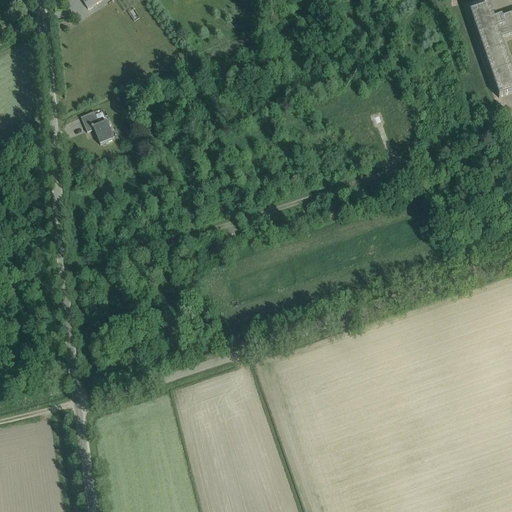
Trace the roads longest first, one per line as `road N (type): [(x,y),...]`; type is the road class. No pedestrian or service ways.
road 1 (unclassified): [(78,402),(511,251)]
road 2 (unclassified): [(78,402),(40,0)]
